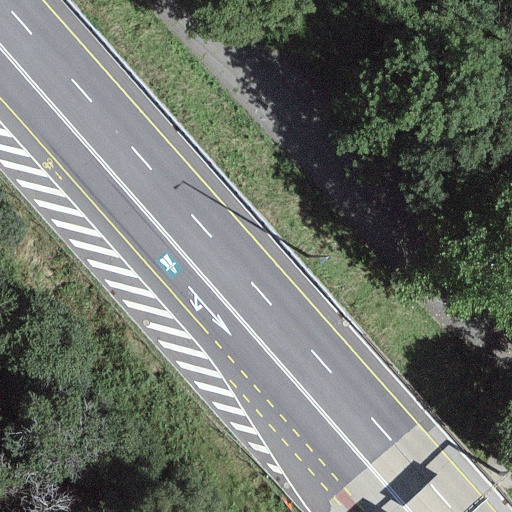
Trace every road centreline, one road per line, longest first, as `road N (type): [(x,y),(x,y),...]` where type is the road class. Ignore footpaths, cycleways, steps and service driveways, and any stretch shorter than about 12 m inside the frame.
road 1 (primary): [(453,511),(321,361),(181,232)]
road 2 (primary): [(0,26),(181,232)]
road 3 (primary): [(181,232),(282,392)]
road 4 (primary): [(282,392),(385,511)]
road 5 (motorway): [(282,392),(345,511)]
